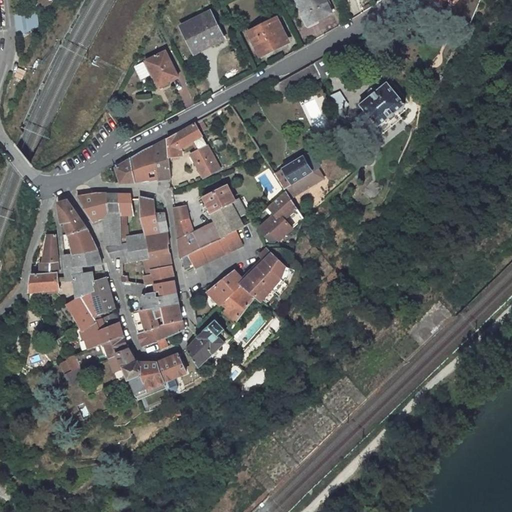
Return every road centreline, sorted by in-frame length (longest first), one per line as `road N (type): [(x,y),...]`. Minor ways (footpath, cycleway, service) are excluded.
road 1 (residential): [(62,184),(99,233),(138,353),(153,356),(184,341),(190,329),(164,193)]
road 2 (unclassified): [(62,184),(390,0)]
road 3 (track): [(306,511),(511,309)]
road 4 (residential): [(0,315),(18,293),(50,183)]
